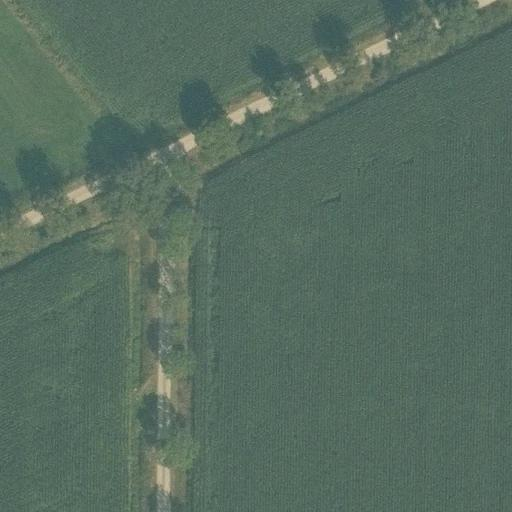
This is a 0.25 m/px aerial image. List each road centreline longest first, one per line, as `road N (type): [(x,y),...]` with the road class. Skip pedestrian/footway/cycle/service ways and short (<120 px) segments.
road 1 (track): [(481,0),(154,162)]
road 2 (track): [(160,511),(161,217),(154,162)]
road 3 (track): [(154,162),(0,236)]
